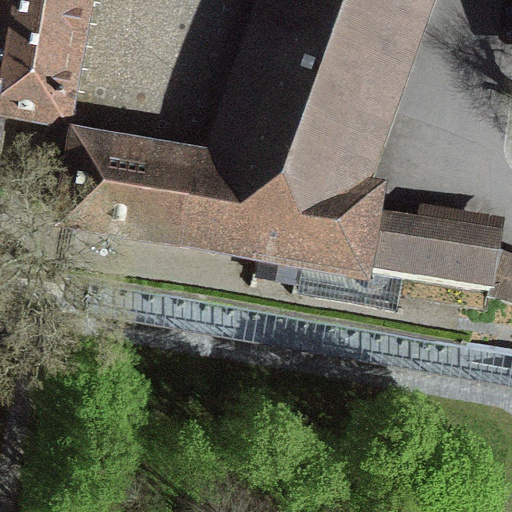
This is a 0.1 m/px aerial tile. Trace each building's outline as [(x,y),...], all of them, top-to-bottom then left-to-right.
[(0,114),(71,127),(92,0),(3,0),(0,20),(0,114)] [(409,0),(283,0),(223,166),(218,182),(330,222),(345,179),(409,0)] [(170,239),(171,236),(185,159),(79,142),(65,222),(170,239)] [(218,182),(223,166),(185,159),(171,236),(490,290),(490,293),(511,300),(511,257),(503,254),(362,229),(376,189),(345,179),(330,222),(218,182)] [(255,254),(249,287),(255,288),(257,279),(282,283),(281,293),(401,313),(407,279),(255,254)] [(511,354),(89,283),(84,314),(511,387),(511,354)]
